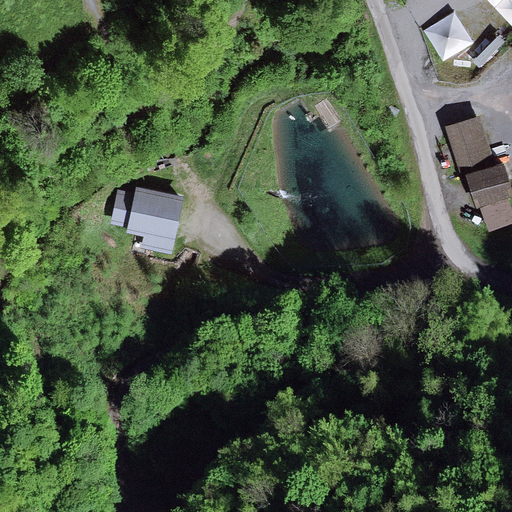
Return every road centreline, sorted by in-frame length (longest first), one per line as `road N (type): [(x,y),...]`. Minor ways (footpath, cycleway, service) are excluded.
road 1 (track): [(472,266),(291,329),(149,367),(128,387),(113,430),(117,511)]
road 2 (track): [(246,0),(227,38),(166,93),(80,145),(74,129),(113,84),(117,52),(96,22)]
road 3 (unclassified): [(511,285),(451,247),(373,0)]
road 4 (track): [(96,22),(0,119)]
